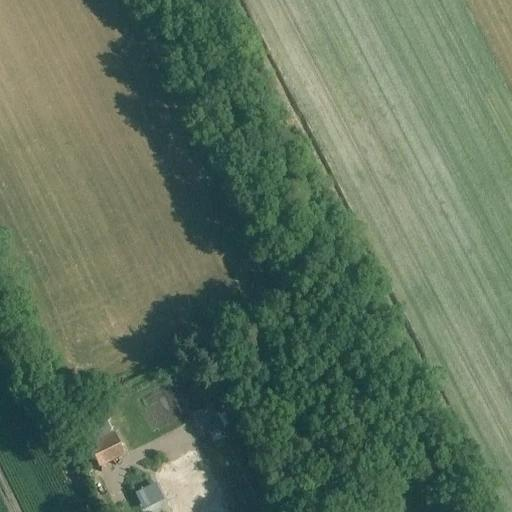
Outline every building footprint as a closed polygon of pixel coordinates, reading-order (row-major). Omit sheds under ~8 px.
[(171,367),(146,374),(150,386),(174,379),(171,367)] [(228,402),(211,409),(219,429),(237,422),(228,402)] [(114,434),(104,439),(97,422),(94,423),(91,418),(79,424),(89,447),(87,447),(99,470),(126,458),(114,434)] [(140,438),(124,443),(127,453),(143,449),(140,438)] [(167,480),(183,511),(234,511),(208,459),(167,480)]
